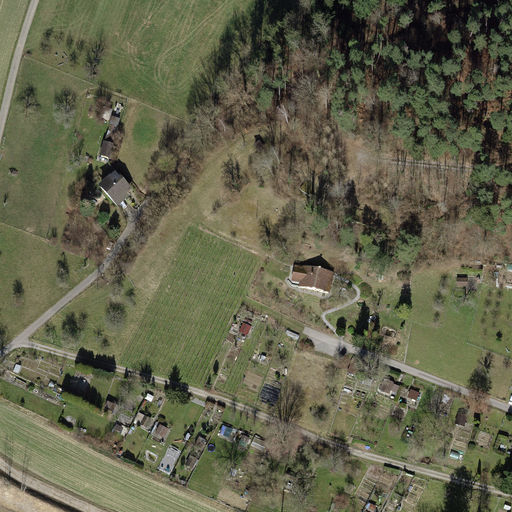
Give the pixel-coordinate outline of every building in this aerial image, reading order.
[(124,124),(113,118),(110,132),(120,136),(124,124)] [(115,145),(104,142),(100,158),(113,160),(115,145)] [(140,190),(122,167),(106,179),(124,202),(140,190)] [(332,275),(295,266),(291,281),(301,283),(300,288),(328,295),(332,275)] [(471,277),(458,276),(458,287),(476,290),(476,281),(471,281),(471,277)] [(251,326),(244,323),(240,331),(247,334),(251,326)] [(363,363),(353,359),(348,371),(358,375),(363,363)] [(381,390),(389,393),(393,384),(384,381),(381,390)] [(419,394),(412,391),(409,397),(417,400),(419,394)] [(467,416),(460,414),(457,424),(464,426),(467,416)] [(146,417),(142,423),(147,426),(151,420),(146,417)] [(167,429),(161,425),(158,430),(164,433),(167,429)] [(187,466),(192,469),(197,460),(191,457),(187,466)]
